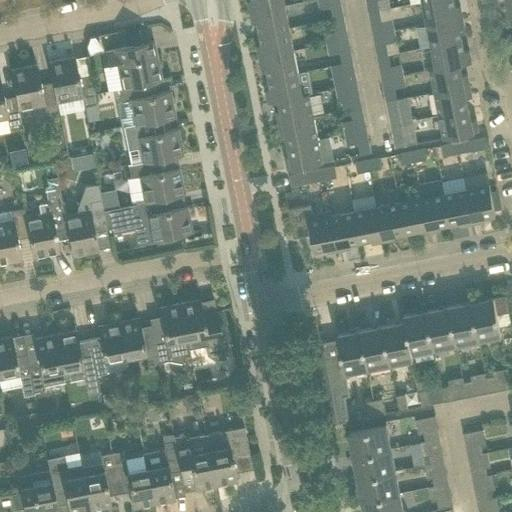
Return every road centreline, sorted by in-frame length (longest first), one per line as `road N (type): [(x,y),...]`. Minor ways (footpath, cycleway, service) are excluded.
road 1 (residential): [(0,301),(250,244)]
road 2 (residential): [(262,302),(511,253)]
road 3 (tertiary): [(305,483),(262,302)]
road 4 (tertiary): [(250,244),(214,63)]
road 5 (residential): [(0,35),(157,0)]
